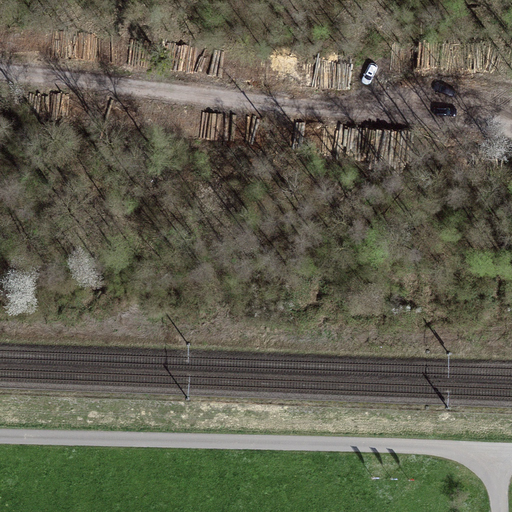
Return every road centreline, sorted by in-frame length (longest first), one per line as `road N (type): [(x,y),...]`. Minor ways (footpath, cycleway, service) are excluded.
road 1 (track): [(0,71),(511,137)]
road 2 (track): [(0,437),(511,458)]
